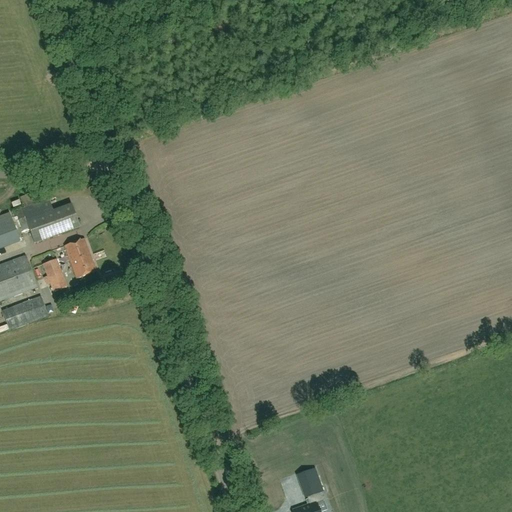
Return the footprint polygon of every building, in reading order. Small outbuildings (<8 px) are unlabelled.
[(53,211),(48,199),(15,212),(23,231),(29,228),(35,244),(80,226),(71,204),(53,211)] [(0,250),(0,249),(23,242),(18,226),(0,231),(0,255),(1,255),(0,250)] [(96,272),(84,239),(64,247),(76,280),(96,272)] [(0,302),(37,288),(25,256),(0,265),(0,302)] [(67,288),(56,260),(42,265),(47,277),(43,279),(46,286),(49,285),(52,293),(67,288)] [(9,331),(47,316),(40,297),(2,312),(9,331)] [(96,299),(88,301),(90,308),(98,305),(96,299)] [(307,506),(293,511),(317,511),(315,504),(324,501),(320,492),(323,491),(315,470),(296,476),(304,498),(307,506)]
